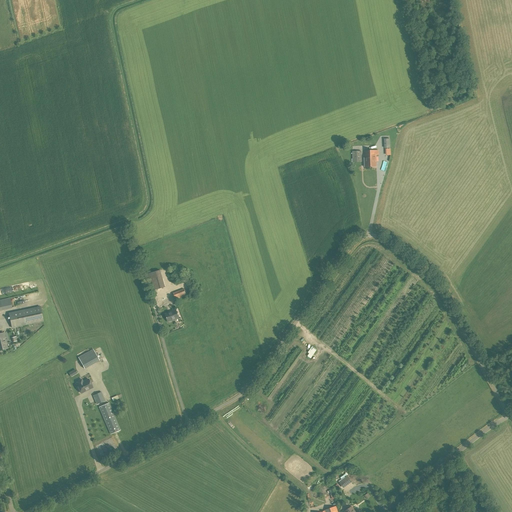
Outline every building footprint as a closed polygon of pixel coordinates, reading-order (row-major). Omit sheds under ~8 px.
[(364,167),(377,167),(376,155),(379,155),(379,150),(376,150),(364,151),(365,158),(364,158),(364,167)] [(353,162),(362,162),(361,151),(352,151),(353,162)] [(150,292),(165,287),(160,270),(145,274),(150,292)] [(176,300),(187,295),(184,289),(173,293),(176,300)] [(0,310),(12,308),(10,298),(0,300),(0,310)] [(12,328),(43,321),(40,306),(8,313),(12,328)] [(168,322),(179,318),(176,310),(165,314),(168,322)] [(84,369),(99,361),(93,349),(78,357),(84,369)] [(88,379),(77,385),(81,393),(92,387),(88,379)] [(110,435),(121,430),(109,403),(99,407),(110,435)] [(343,488),(352,482),(348,476),(339,482),(343,488)]
